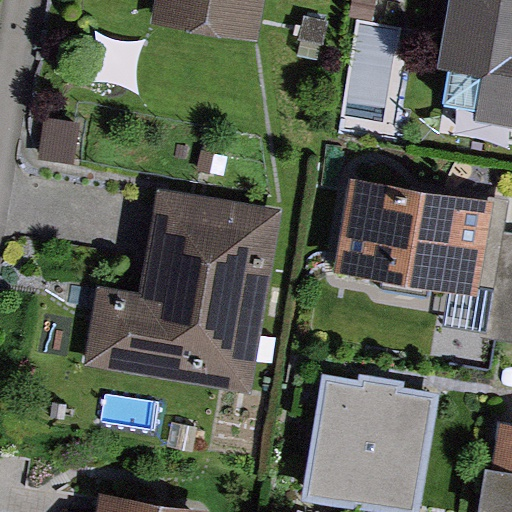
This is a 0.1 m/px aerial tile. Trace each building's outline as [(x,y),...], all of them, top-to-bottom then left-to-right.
[(270,0),(161,0),(158,31),(265,45),(270,0)] [(511,0),(426,0),(409,111),(511,126),(511,0)] [(356,21),(352,122),(395,124),(399,23),(356,21)] [(508,210),(346,186),(332,281),(492,304),(488,335),(511,338),(511,251),(503,250),(508,210)] [(132,302),(93,296),(82,360),(242,386),(269,220),(148,200),(132,302)] [(402,511),(422,401),(311,382),(291,498),(372,511),(402,511)] [(511,511),(511,430),(485,426),(471,511),(511,511)]
